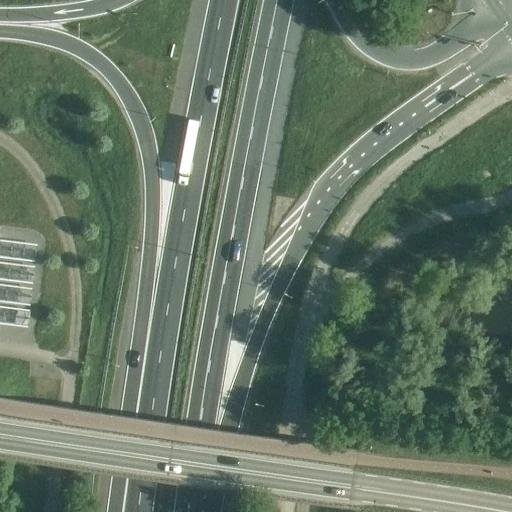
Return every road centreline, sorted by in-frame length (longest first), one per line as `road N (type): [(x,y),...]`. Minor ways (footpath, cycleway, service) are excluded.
road 1 (motorway): [(192,471),(309,220),(330,192),(384,136),(511,47)]
road 2 (secondary): [(503,511),(0,435)]
road 3 (motorway): [(192,471),(276,0)]
road 4 (motorway): [(0,33),(74,49),(117,83),(133,110),(149,163),(160,338)]
road 5 (motorway): [(222,0),(160,338)]
road 6 (motorway): [(507,7),(445,47),(405,59),(374,51),(332,0)]
road 7 (unclassified): [(276,511),(307,316)]
road 8 (motorway): [(160,338),(138,511)]
road 9 (unclassified): [(50,511),(71,361)]
